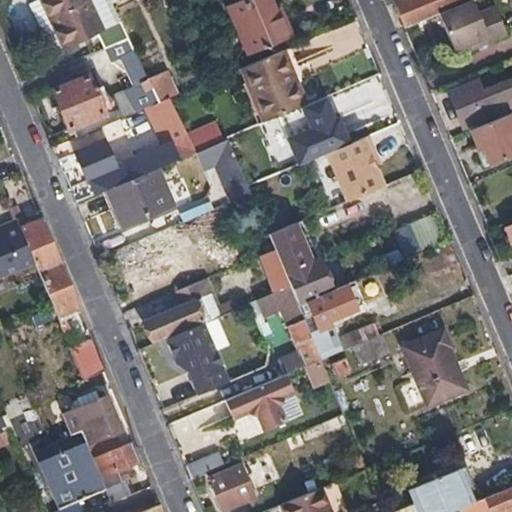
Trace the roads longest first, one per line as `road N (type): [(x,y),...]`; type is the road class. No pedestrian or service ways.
road 1 (residential): [(0,74),(180,511)]
road 2 (residential): [(511,330),(373,0)]
